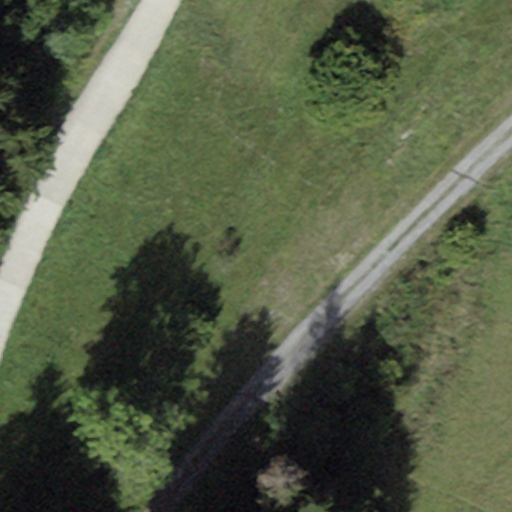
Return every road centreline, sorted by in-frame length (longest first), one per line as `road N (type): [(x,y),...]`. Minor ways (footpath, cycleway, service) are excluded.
road 1 (track): [(166,511),(309,336),(511,136)]
road 2 (track): [(157,0),(0,309)]
